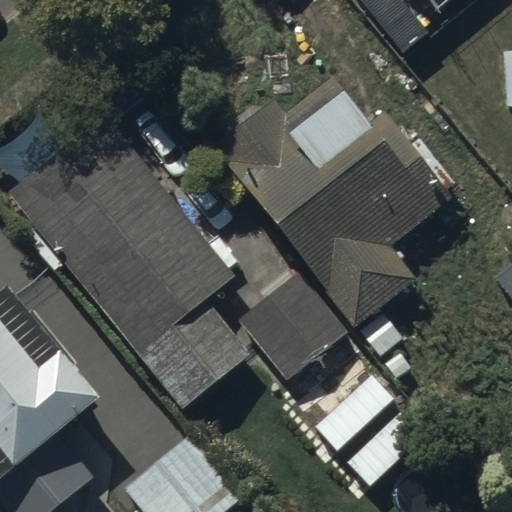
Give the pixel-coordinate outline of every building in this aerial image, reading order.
[(460,0),(357,0),(407,56),(465,5),(460,0)] [(511,52),(503,52),(505,109),(511,108),(511,52)] [(363,148),(328,100),(283,137),(274,125),(260,135),(247,133),(224,150),(223,163),(214,169),(227,186),(223,189),(352,352),(360,346),(378,368),(401,352),(384,330),(417,305),(389,271),(456,216),(384,132),(363,148)] [(234,300),(105,138),(8,217),(181,432),(250,374),(207,323),(234,300)] [(511,279),(491,296),(511,322),(511,279)] [(0,292),(0,491),(17,511),(39,511),(83,475),(49,434),(94,397),(4,289),(0,292)]
